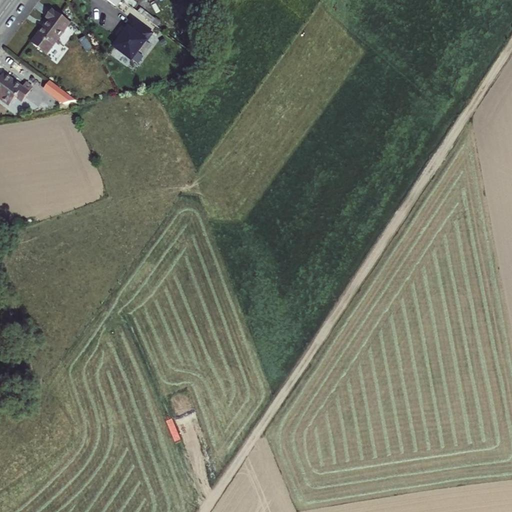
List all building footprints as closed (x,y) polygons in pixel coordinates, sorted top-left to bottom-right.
[(103,0),(115,9),(121,0),(103,0)] [(136,0),(164,21),(180,0),(179,0),(136,0)] [(70,25),(54,13),(52,15),(49,13),(44,19),(47,21),(30,44),(47,56),(70,25)] [(127,30),(112,49),(130,63),(150,36),(131,21),(125,29),(127,30)] [(22,89),(3,75),(0,79),(0,102),(9,109),(16,98),(23,103),(32,90),(25,84),(22,89)] [(68,104),(73,97),(51,82),(46,88),(68,104)] [(45,201),(47,208),(92,197),(90,189),(45,201)]
